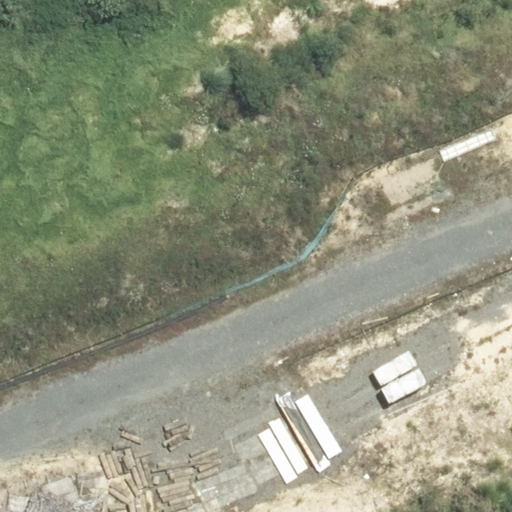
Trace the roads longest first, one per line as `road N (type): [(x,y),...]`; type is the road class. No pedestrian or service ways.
road 1 (residential): [(106,0),(314,305)]
road 2 (residential): [(0,429),(314,305)]
road 3 (residential): [(314,305),(511,227)]
